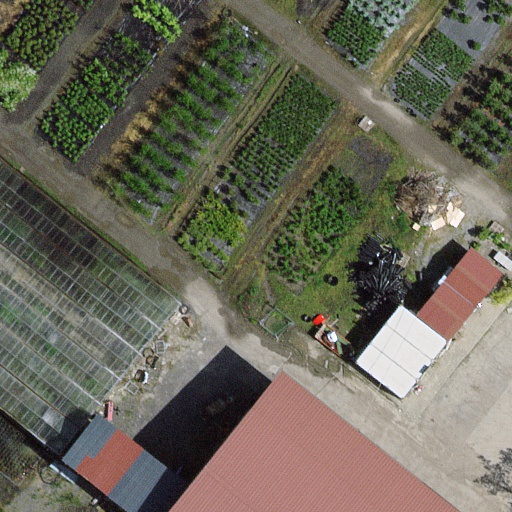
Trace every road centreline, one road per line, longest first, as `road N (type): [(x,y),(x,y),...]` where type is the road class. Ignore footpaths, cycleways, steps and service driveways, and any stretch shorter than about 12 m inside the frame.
road 1 (track): [(0,114),(219,291),(224,346),(174,406)]
road 2 (track): [(511,216),(240,0)]
